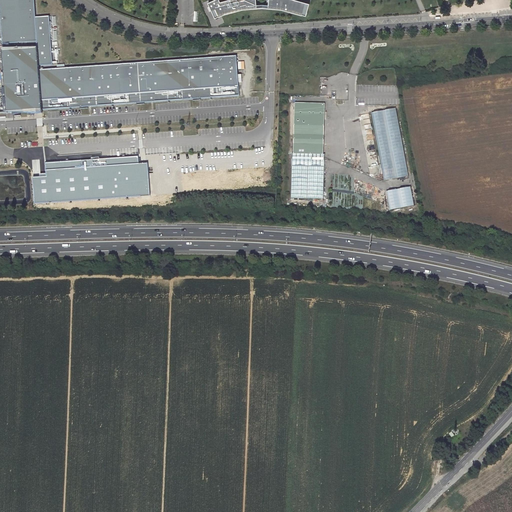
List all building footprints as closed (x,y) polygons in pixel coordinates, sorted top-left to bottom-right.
[(37,41),(35,17),(34,0),(0,0),(0,1),(3,43),(37,41)] [(209,0),(206,1),(213,20),(255,6),(304,15),(307,2),(296,0),(266,0),(265,5),(254,3),(254,1),(254,0),(209,0)] [(37,41),(37,49),(39,65),(53,64),(49,16),(35,17),(37,41)] [(7,112),(42,110),(39,70),(39,65),(37,49),(3,51),(7,112)] [(240,97),(237,57),(39,70),(42,110),(240,97)] [(326,103),(295,103),(294,154),(326,155),(326,103)] [(395,109),(372,113),(384,180),(407,177),(395,109)] [(325,199),(326,155),(294,154),(293,199),(325,199)] [(411,187),(387,191),(390,211),(414,206),(411,187)]
